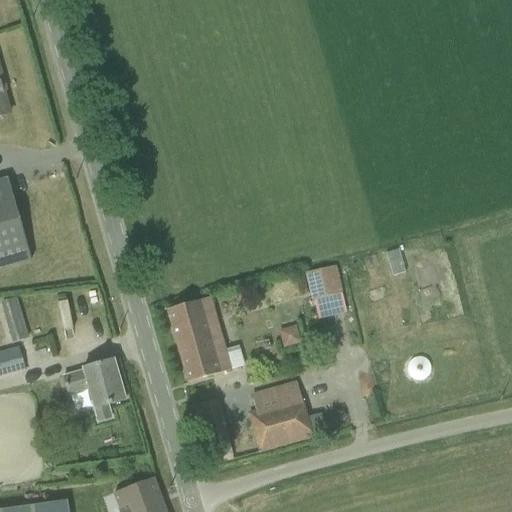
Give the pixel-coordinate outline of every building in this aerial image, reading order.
[(0,82),(2,82),(0,76),(0,117),(8,116),(0,86),(0,82)] [(0,269),(30,261),(7,180),(0,181),(0,269)] [(312,302),(342,294),(335,267),(305,275),(312,302)] [(203,300),(184,306),(164,311),(184,384),(228,372),(221,345),(215,346),(203,300)] [(27,340),(15,301),(5,304),(17,344),(27,340)] [(61,317),(51,320),(60,348),(70,345),(61,317)] [(271,347),(287,342),(281,323),(265,328),(271,347)] [(18,348),(0,353),(0,378),(24,371),(18,348)] [(83,372),(58,379),(61,391),(65,389),(67,397),(80,393),(90,425),(110,419),(107,406),(124,401),(113,361),(82,370),(83,372)] [(249,417),(254,433),(259,453),(311,438),(296,386),(252,399),(256,415),(249,417)] [(190,408),(205,466),(232,460),(217,401),(190,408)] [(164,511),(152,480),(113,495),(119,511),(118,511),(164,511)]
